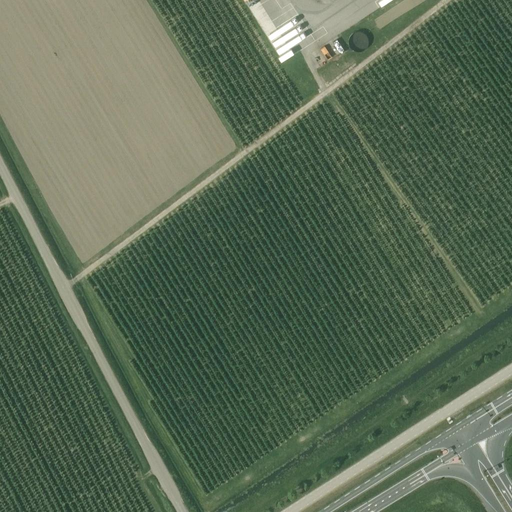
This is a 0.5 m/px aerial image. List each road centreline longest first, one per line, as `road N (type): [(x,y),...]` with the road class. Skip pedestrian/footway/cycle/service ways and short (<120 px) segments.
road 1 (unknown): [(449,0),(61,287)]
road 2 (unclassified): [(181,511),(0,167)]
road 3 (unclassified): [(290,511),(511,370)]
road 4 (primary): [(461,429),(326,511)]
